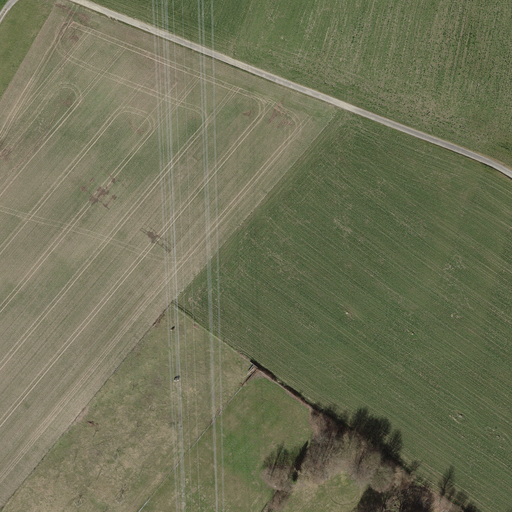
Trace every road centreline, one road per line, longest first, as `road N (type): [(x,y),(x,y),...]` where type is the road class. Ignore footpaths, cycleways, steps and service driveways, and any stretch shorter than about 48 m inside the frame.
road 1 (track): [(511,174),(72,0)]
road 2 (motorway): [(0,210),(89,0)]
